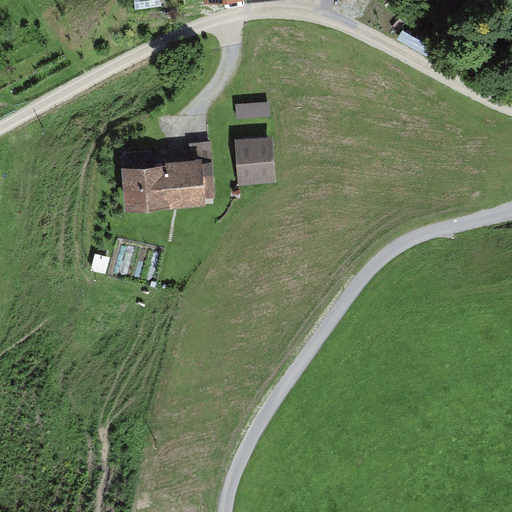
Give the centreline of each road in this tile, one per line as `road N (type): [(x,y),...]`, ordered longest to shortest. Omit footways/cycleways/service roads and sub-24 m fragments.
road 1 (residential): [(511,108),(333,20),(269,11),(164,41),(0,128)]
road 2 (residential): [(227,511),(242,458),(375,265),(410,240),(511,209)]
